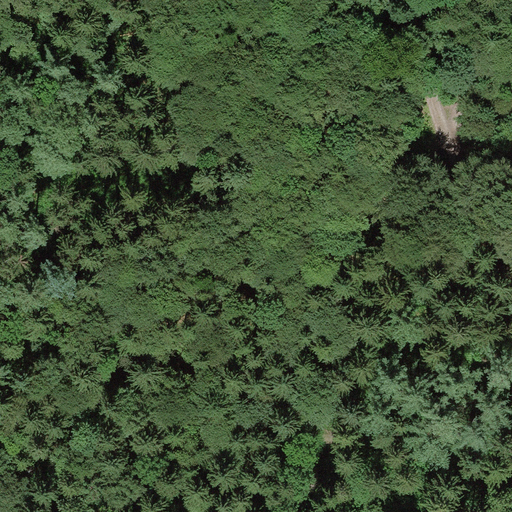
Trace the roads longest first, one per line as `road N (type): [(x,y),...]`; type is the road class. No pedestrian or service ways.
road 1 (track): [(407,0),(434,110),(451,140)]
road 2 (track): [(451,140),(462,118),(470,0)]
